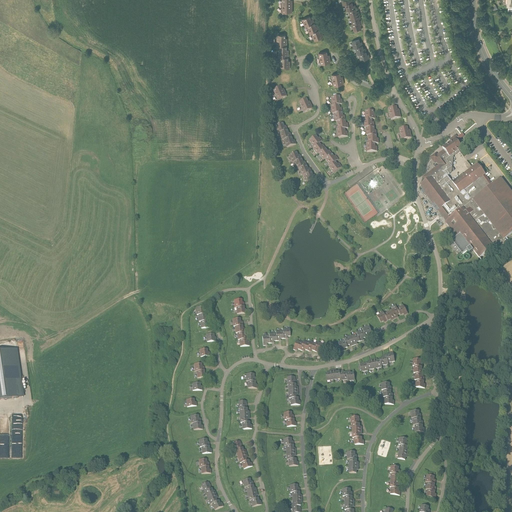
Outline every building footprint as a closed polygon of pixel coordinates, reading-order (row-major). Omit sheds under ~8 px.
[(281,0),(282,13),(292,13),(292,3),(290,3),(290,1),(290,0),(281,0)] [(347,12),(348,11),(356,9),(355,7),(353,7),(353,6),(352,3),(345,5),(347,12)] [(350,17),(352,24),(359,22),(360,22),(359,18),(358,17),(360,17),(359,14),(350,17)] [(305,27),(307,26),(314,23),(314,21),(312,22),(312,21),(310,16),(302,19),(305,27)] [(360,29),(361,29),(360,26),(359,22),(352,24),(354,31),(355,31),(355,33),(360,31),(360,29)] [(310,34),(311,33),(319,30),(318,28),(317,29),(316,28),(314,23),(307,26),(310,34)] [(319,30),(311,33),(314,41),(324,37),(323,35),(321,36),(321,35),(319,30)] [(277,35),(277,46),(278,46),(287,46),(287,41),(285,41),(285,40),(285,35),(277,35)] [(353,49),(355,48),(363,46),(362,44),(360,44),(360,43),(359,39),(352,41),(353,49)] [(287,46),(278,46),(278,57),(280,57),(288,58),(288,52),(286,52),(286,51),(287,46)] [(357,55),(359,54),(366,52),(365,50),(364,50),(363,49),(363,46),(355,48),(357,55)] [(326,52),(318,53),(321,64),(331,63),(329,57),(328,57),(326,52)] [(360,61),(370,58),(369,56),(367,57),(367,56),(366,52),(359,54),(360,61)] [(288,58),(280,57),(280,69),(290,69),(290,63),(288,63),(288,62),(288,58)] [(340,73),(332,75),(334,86),(344,84),(342,78),(341,79),(341,78),(340,73)] [(280,87),(273,90),(277,101),(287,96),(284,91),(283,92),(282,91),(280,87)] [(331,97),(333,105),(343,104),(342,102),(340,102),(340,101),(339,96),(331,97)] [(306,99),(299,102),(303,113),(313,109),(310,103),(309,104),(308,103),(306,99)] [(339,105),(331,106),(332,114),(342,113),(342,110),(340,110),(339,105)] [(396,107),(388,108),(391,120),(401,117),(399,112),(398,112),(397,111),(396,107)] [(365,111),(365,119),(372,119),(375,119),(375,117),(373,117),(373,116),(373,111),(365,111)] [(342,113),(334,114),(335,122),(337,122),(345,120),(345,118),(343,118),(343,117),(342,113)] [(365,119),(364,119),(364,128),(366,128),(374,127),(374,125),(372,125),(372,124),(372,119),(365,119)] [(345,120),(337,122),(338,129),(348,128),(348,126),(346,126),(346,125),(345,120)] [(278,134),(279,133),(287,130),(286,128),(285,129),(284,128),(283,123),(275,126),(278,134)] [(374,127),(366,128),(366,136),(368,136),(376,135),(376,133),(374,133),(374,132),(374,127)] [(407,127),(399,129),(402,140),(411,138),(410,132),(408,133),(408,132),(407,127)] [(345,129),(336,129),(338,138),(348,136),(347,134),(345,134),(345,133),(345,129)] [(282,141),(284,140),(292,137),(291,135),(289,136),(289,135),(287,130),(279,133),(282,141)] [(315,135),(309,140),(314,147),(319,143),(322,141),(321,139),(319,140),(319,139),(315,135)] [(376,135),(368,136),(368,143),(375,143),(378,143),(378,141),(376,141),(376,140),(376,135)] [(292,137),(284,140),(286,148),(296,144),(295,142),(293,143),(293,142),(292,137)] [(484,175),(485,174),(477,164),(453,182),(447,176),(449,174),(447,171),(452,167),(446,160),(462,148),(455,139),(453,140),(442,148),(444,150),(437,155),(436,153),(430,158),(434,163),(436,162),(438,165),(426,175),(429,178),(420,185),(439,210),(440,209),(443,213),(448,220),(445,222),(456,236),(460,233),(460,234),(452,241),(461,253),(462,254),(467,251),(469,253),(469,254),(473,251),(479,259),(492,248),(497,255),(509,245),(508,244),(510,242),(507,238),(511,233),(511,192),(501,178),(492,185),(484,175)] [(314,147),(312,148),(317,155),(319,154),(326,149),(324,147),(323,148),(322,147),(319,143),(314,147)] [(368,143),(366,143),(367,152),(377,151),(377,149),(375,149),(375,148),(375,143),(368,143)] [(326,149),(319,154),(324,160),(325,159),(332,155),(330,152),(329,153),(328,153),(326,149)] [(292,163),(294,162),(302,159),(301,157),(299,158),(298,157),(296,152),(289,156),(292,163)] [(332,155),(325,159),(330,165),(335,162),(338,160),(337,158),(335,159),(335,158),(332,155)] [(297,170),(299,169),(306,165),(306,163),(304,164),(303,163),(302,159),(294,162),(297,170)] [(330,165),(328,167),(333,173),(341,167),(340,165),(339,166),(338,166),(335,162),(330,165)] [(302,176),(304,176),(312,172),(311,170),(309,171),(309,170),(306,165),(299,169),(302,176)] [(312,172),(304,176),(307,183),(317,179),(316,177),(314,177),(312,172)] [(234,308),(236,308),(244,307),(244,303),(242,303),(242,300),(234,300),(234,308)] [(403,305),(397,309),(400,314),(401,316),(403,314),(404,316),(405,315),(408,314),(403,305)] [(196,315),(198,315),(206,315),(206,311),(206,310),(204,310),(204,308),(204,307),(195,308),(196,315)] [(397,316),(400,314),(397,309),(396,307),(390,311),(395,319),(397,318),(398,317),(397,316)] [(390,311),(384,314),(388,321),(390,320),(391,321),(392,321),(395,319),(390,311)] [(388,321),(384,314),(383,312),(377,316),(381,323),(383,322),(384,323),(385,323),(388,321)] [(233,327),(235,327),(243,326),(242,323),(242,322),(241,322),(240,319),(232,319),(233,327)] [(363,330),(365,338),(369,337),(370,337),(369,335),(372,334),(369,326),(362,328),(363,330)] [(282,329),(282,331),(284,339),(287,339),(287,337),(290,337),(290,329),(282,329)] [(356,333),(357,334),(359,342),(363,341),(363,339),(365,338),(363,330),(356,333)] [(280,339),(284,339),(282,331),(275,332),(276,333),(277,341),(280,341),(281,341),(280,339)] [(274,341),(277,341),(276,333),(269,334),(269,336),(270,343),(270,344),(273,344),(274,343),(274,341)] [(214,334),(206,335),(206,342),(216,342),(216,339),(216,337),(214,338),(214,334)] [(357,343),(359,342),(357,334),(350,336),(354,346),(357,345),(357,343)] [(267,344),(270,343),(269,336),(262,336),(263,346),(266,346),(267,346),(267,344)] [(344,339),(344,340),(347,346),(349,345),(350,347),(351,347),(354,346),(350,336),(344,339)] [(348,348),(347,346),(344,340),(338,342),(341,352),(344,351),(345,351),(344,349),(348,348)] [(300,351),(302,343),(296,341),(293,350),(296,351),(297,351),(297,350),(300,351)] [(303,341),(302,343),(300,351),(303,352),(304,352),(304,350),(307,351),(309,343),(303,341)] [(314,352),(317,344),(310,342),(309,343),(307,351),(310,352),(311,352),(311,351),(314,352)] [(317,342),(317,344),(314,352),(317,353),(318,353),(319,351),(321,352),(324,345),(317,342)] [(208,352),(207,349),(199,350),(200,357),(210,357),(209,353),(209,352),(208,352)] [(18,350),(0,352),(0,402),(25,399),(18,350)] [(387,355),(388,363),(395,362),(393,352),(389,353),(389,354),(387,355)] [(388,365),(388,363),(387,355),(382,356),(383,358),(380,358),(380,360),(382,366),(388,365)] [(366,362),(367,363),(368,370),(375,369),(373,359),(369,360),(369,362),(366,362)] [(382,368),(382,366),(380,360),(377,360),(377,359),(373,359),(375,369),(382,368)] [(412,366),(414,367),(422,367),(422,364),(422,363),(421,363),(421,360),(413,359),(412,366)] [(368,371),(368,370),(367,363),(360,364),(360,366),(358,366),(359,371),(361,371),(361,372),(368,371)] [(194,372),(196,372),(204,372),(204,368),(204,367),(202,367),(202,364),(194,364),(194,372)] [(333,380),(340,379),(339,371),(337,372),(336,370),(332,370),(333,380)] [(340,381),(347,380),(346,372),(344,372),(343,371),(339,371),(340,379),(340,381)] [(346,372),(347,380),(348,382),(355,381),(354,373),(351,373),(350,371),(346,372)] [(414,380),(416,381),(424,382),(424,378),(424,377),(423,377),(423,374),(415,374),(414,380)] [(287,385),(288,385),(295,384),(295,380),(295,377),(293,377),(293,375),(288,376),(288,378),(286,378),(287,385)] [(195,402),(194,399),(186,400),(187,408),(196,407),(196,403),(196,402),(195,402)] [(238,410),(239,410),(247,408),(246,404),(246,402),(245,402),(245,400),(239,400),(239,402),(238,402),(238,410)] [(351,424),(352,425),(359,424),(359,420),(359,417),(358,417),(358,415),(352,415),(352,417),(351,417),(351,424)] [(191,424),(193,424),(201,424),(201,420),(201,419),(199,419),(199,416),(190,416),(191,424)] [(398,445),(400,445),(408,447),(408,444),(409,443),(407,442),(407,439),(399,438),(398,445)] [(199,448),(201,448),(209,447),(209,443),(209,442),(207,443),(207,439),(199,440),(199,448)] [(234,451),(235,451),(242,448),(241,444),(240,441),(238,442),(238,440),(233,441),(234,443),(232,444),(234,451)] [(400,445),(398,452),(408,454),(409,451),(409,450),(407,450),(408,447),(400,445)] [(242,448),(235,451),(237,457),(247,454),(245,451),(245,450),(243,451),(242,448)] [(408,454),(398,452),(397,459),(405,460),(406,457),(408,458),(408,457),(408,454)] [(239,464),(241,463),(247,461),(246,458),(248,458),(247,457),(247,454),(237,457),(239,464)] [(207,460),(199,460),(199,464),(199,468),(201,468),(209,467),(209,464),(209,463),(207,463),(207,460)] [(249,460),(247,461),(241,463),(243,470),(252,466),(251,463),(250,463),(249,460)] [(390,473),(391,474),(399,475),(400,472),(400,471),(398,470),(399,467),(391,466),(390,473)] [(390,481),(400,482),(401,479),(401,478),(399,477),(399,475),(391,474),(390,481)] [(425,482),(427,483),(435,484),(435,481),(436,480),(434,480),(435,477),(427,475),(425,482)] [(244,488),(245,488),(254,486),(253,482),(253,481),(251,482),(250,479),(242,481),(244,488)] [(204,493),(205,492),(212,489),(212,488),(211,488),(210,485),(209,484),(208,482),(201,486),(204,493)] [(426,489),(427,490),(435,491),(436,489),(436,488),(434,487),(435,484),(427,483),(426,489)] [(247,495),(257,492),(256,489),(256,488),(254,488),(254,486),(245,488),(247,495)] [(399,488),(397,488),(391,487),(390,494),(400,496),(400,493),(400,492),(399,492),(399,488)] [(205,492),(207,499),(216,495),(215,491),(213,491),(212,489),(205,492)] [(435,491),(427,490),(426,497),(436,499),(436,495),(435,494),(435,491)] [(249,501),(250,501),(257,499),(256,496),(258,496),(257,495),(257,492),(247,495),(249,501)] [(210,505),(212,504),(219,501),(219,500),(217,501),(216,499),(218,498),(217,497),(216,495),(207,499),(210,505)] [(258,498),(257,499),(250,501),(252,507),(262,505),(261,502),(261,501),(259,501),(258,498)] [(219,501),(212,504),(214,511),(223,507),(222,504),(222,503),(220,503),(219,501)]
